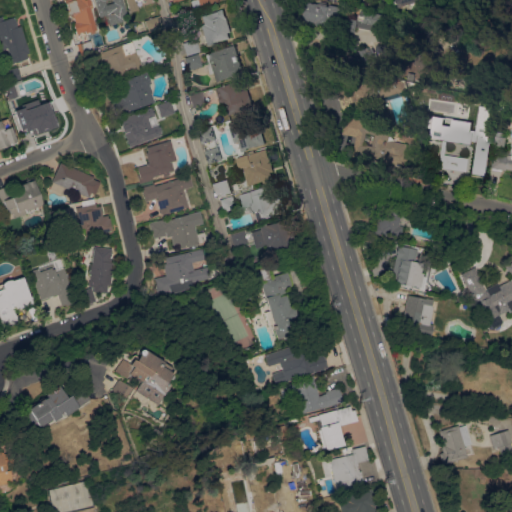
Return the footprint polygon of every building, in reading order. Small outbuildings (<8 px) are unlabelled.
[(90,0),(92,5),(90,6),(97,30),(86,33),(85,31),(76,34),(73,23),(75,22),(73,14),(68,16),(66,10),(68,9),(65,0),(90,0)] [(98,17),(100,17),(94,0),(122,0),(127,15),(121,17),(122,21),(110,25),(110,24),(101,26),(98,17)] [(142,0),(140,1),(138,1),(137,1),(137,0),(136,0),(139,10),(130,12),(126,0),(142,0)] [(221,0),(200,7),(199,6),(193,8),(190,0),(221,0)] [(435,0),(430,2),(431,5),(420,9),(419,6),(412,8),(411,4),(401,8),(398,0),(435,0)] [(345,7),(344,18),(345,18),(343,28),(333,27),(333,28),(317,25),(317,24),(303,22),(307,2),(331,6),(331,5),(345,7)] [(225,9),(232,31),(229,32),(230,38),(207,45),(201,25),(204,24),(201,16),(225,9)] [(29,53),(27,54),(28,58),(10,64),(6,53),(9,52),(7,47),(2,49),(0,43),(0,16),(2,16),(3,20),(14,17),(14,19),(16,19),(17,24),(16,24),(17,27),(21,25),(29,53)] [(157,16),(160,26),(149,31),(145,21),(157,16)] [(356,32),(347,30),(349,18),(358,20),(356,32)] [(106,47),(80,55),(77,43),(80,43),(91,40),(92,42),(104,39),(106,47)] [(196,39),(200,51),(186,55),(182,43),(196,39)] [(142,69),(112,80),(106,64),(90,70),(85,56),(101,50),(102,52),(132,41),(142,69)] [(245,73),(218,81),(211,58),(207,59),(205,54),(236,44),(245,73)] [(358,53),(357,51),(363,50),(365,59),(362,59),(363,63),(353,66),(350,55),(358,53)] [(197,54),(201,66),(189,70),(185,57),(197,54)] [(164,65),(167,71),(152,77),(150,70),(164,65)] [(20,75),(11,78),(8,70),(18,67),(20,75)] [(122,98),(117,83),(147,71),(152,83),(150,84),(153,92),(151,93),(155,102),(118,115),(113,101),(122,98)] [(343,109),(335,85),(354,78),(357,87),(377,79),(383,96),(355,106),(343,109)] [(236,82),(237,86),(247,83),(255,108),(229,115),(227,107),(223,108),(217,88),(236,82)] [(7,103),(3,90),(17,85),(22,98),(7,103)] [(203,91),(207,103),(193,108),(189,95),(203,91)] [(157,119),(154,111),(158,110),(157,105),(170,100),(174,112),(157,119)] [(47,101),(48,106),(48,107),(52,118),(53,117),(56,125),(41,131),(42,134),(29,139),(27,134),(28,133),(22,119),(21,120),(20,115),(29,112),(27,108),(47,101)] [(129,147),(121,125),(124,123),(122,118),(146,110),(153,130),(150,131),(153,139),(129,147)] [(410,149),(407,165),(398,164),(389,162),(389,164),(353,156),(357,137),(343,133),(347,117),(352,118),(353,113),(362,115),(361,120),(393,127),(390,140),(408,144),(407,148),(410,149)] [(469,143),(471,120),(432,116),(430,139),(469,143)] [(0,119),(8,117),(16,141),(9,144),(10,145),(2,148),(2,147),(0,147),(0,119)] [(254,117),(258,131),(262,129),(264,138),(258,140),(260,145),(238,151),(230,123),(254,117)] [(492,125),(492,128),(491,127),(491,132),(491,135),(490,135),(484,176),(438,169),(440,153),(473,157),(474,152),(470,152),(471,146),(445,142),(448,122),(463,125),(464,120),(492,125)] [(203,143),(199,131),(213,127),(217,139),(203,143)] [(505,148),(494,146),(496,136),(507,137),(505,148)] [(170,140),(176,160),(171,161),(174,170),(168,172),(169,175),(164,176),(163,173),(152,177),(153,179),(140,183),(137,175),(139,174),(136,167),(146,164),(146,163),(148,163),(145,153),(148,152),(146,147),(170,140)] [(219,147),(223,159),(210,163),(206,151),(219,147)] [(240,156),(267,147),(274,171),(271,172),(273,178),(250,185),(240,156)] [(511,169),(505,168),(505,169),(491,167),(492,153),(511,155),(511,148),(511,169)] [(93,176),(92,179),(100,182),(95,194),(91,192),(89,197),(52,182),(60,163),(93,176)] [(188,207),(163,215),(162,213),(160,214),(156,199),(157,199),(157,197),(145,201),(141,187),(153,183),(154,185),(188,175),(191,186),(182,188),(188,207)] [(0,197),(0,187),(8,185),(9,188),(33,179),(43,204),(36,206),(37,209),(14,218),(12,213),(11,213),(9,208),(7,209),(4,202),(2,203),(0,197)] [(233,194),(220,198),(216,185),(229,181),(233,194)] [(241,195),(267,186),(268,189),(273,188),(276,198),(280,196),(281,200),(283,199),(287,212),(257,221),(252,205),(245,207),(244,204),(242,204),(239,196),(241,195)] [(233,195),(237,208),(224,212),(220,200),(233,195)] [(414,206),(411,219),(409,219),(407,228),(402,227),(400,239),(372,233),(374,223),(378,224),(383,199),(414,206)] [(102,216),(107,215),(108,218),(110,217),(112,230),(100,232),(100,233),(86,236),(84,227),(80,228),(75,208),(82,206),(81,202),(93,200),(94,204),(95,203),(96,206),(100,205),(102,216)] [(65,217),(51,220),(49,210),(63,207),(65,217)] [(178,249),(177,245),(173,246),(171,236),(166,237),(165,235),(153,238),(151,229),(150,230),(148,223),(162,219),(162,221),(174,218),(174,217),(200,210),(203,223),(194,225),(199,244),(178,249)] [(290,233),(292,232),(294,238),(295,238),(297,245),(273,253),(270,244),(266,246),(265,245),(257,247),(253,235),(261,232),(259,226),(266,223),(266,224),(286,218),(290,233)] [(248,242),(234,246),(230,233),(244,229),(248,242)] [(419,288),(390,282),(398,245),(417,249),(415,261),(422,263),(420,273),(422,273),(419,288)] [(93,246),(110,249),(109,257),(111,257),(110,262),(113,262),(110,285),(107,285),(106,293),(93,291),(93,287),(91,287),(88,286),(93,246)] [(192,282),(192,285),(182,290),(170,293),(170,291),(158,293),(155,278),(165,275),(163,264),(166,263),(164,257),(201,248),(203,259),(191,262),(193,269),(208,266),(211,278),(192,282)] [(484,284),(482,284),(486,292),(511,279),(505,266),(511,262),(511,310),(509,312),(508,310),(499,314),(503,322),(492,328),(487,320),(484,321),(461,274),(475,267),(484,284)] [(75,302),(66,305),(66,304),(61,305),(56,293),(40,300),(34,283),(36,283),(32,271),(52,264),(54,270),(63,267),(75,302)] [(254,268),(268,264),(272,277),(287,272),(292,286),(284,288),(290,307),(294,306),(303,335),(288,339),(288,338),(285,339),(284,336),(278,338),(277,334),(275,335),(273,327),(270,328),(265,312),(270,310),(261,280),(258,281),(254,268)] [(22,276),(32,303),(13,310),(17,322),(3,328),(2,324),(0,325),(0,284),(2,284),(2,282),(5,281),(7,280),(10,280),(12,280),(22,276)] [(95,301),(82,305),(78,291),(91,287),(95,301)] [(429,324),(433,325),(431,336),(417,333),(417,331),(401,327),(407,295),(425,298),(425,297),(433,299),(431,306),(433,307),(429,324)] [(306,341),(311,357),(323,353),(327,367),(275,385),(271,374),(282,370),(279,362),(268,365),(265,355),(306,341)] [(134,391),(139,381),(127,374),(125,378),(113,371),(121,359),(128,363),(131,359),(134,361),(138,354),(137,352),(137,351),(138,349),(140,349),(142,351),(143,350),(170,367),(167,371),(170,373),(165,382),(169,384),(156,404),(134,391)] [(338,387),(343,401),(320,408),(319,407),(301,412),(296,394),(287,397),(287,395),(283,397),(280,388),(293,384),(293,386),(298,384),(297,382),(304,380),(304,378),(313,376),(319,396),(326,393),(325,391),(338,387)] [(130,387),(123,399),(110,391),(117,379),(130,387)] [(59,385),(68,397),(71,395),(79,406),(67,415),(64,411),(61,413),(63,416),(55,421),(53,418),(41,427),(38,422),(35,424),(26,413),(30,410),(28,407),(59,385)] [(357,420),(339,425),(344,444),(326,449),(321,429),(319,430),(316,420),(310,421),(309,418),(319,415),(318,414),(350,405),(351,410),(354,409),(357,420)] [(286,442),(274,445),(269,428),(278,426),(286,424),(291,440),(286,442)] [(438,430),(458,425),(458,427),(465,425),(473,453),(467,455),(467,456),(442,464),(439,453),(442,452),(441,446),(443,445),(438,430)] [(489,435),(508,429),(511,442),(510,443),(511,450),(500,453),(498,447),(493,448),(489,435)] [(337,492),(334,480),(345,478),(340,457),(352,454),(351,449),(364,445),(368,459),(357,462),(359,471),(360,471),(364,485),(337,492)] [(0,451),(2,451),(2,452),(4,452),(7,470),(12,470),(14,483),(0,485),(0,451)] [(371,488),(376,505),(374,505),(376,511),(384,508),(385,511),(341,511),(338,503),(347,500),(345,496),(371,488)]
